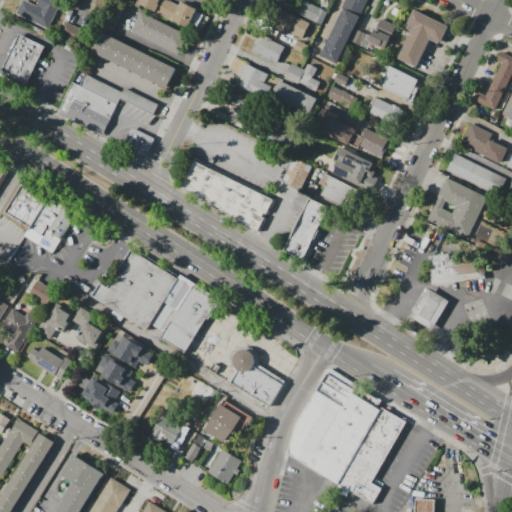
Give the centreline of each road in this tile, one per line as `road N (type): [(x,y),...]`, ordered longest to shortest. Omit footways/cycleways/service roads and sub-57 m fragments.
road 1 (primary): [(399,348),(0,99)]
road 2 (primary): [(0,138),(381,379)]
road 3 (residential): [(502,0),(346,315)]
road 4 (residential): [(218,511),(0,373)]
road 5 (residential): [(241,0),(147,191)]
road 6 (residential): [(323,345),(283,413),(256,508)]
